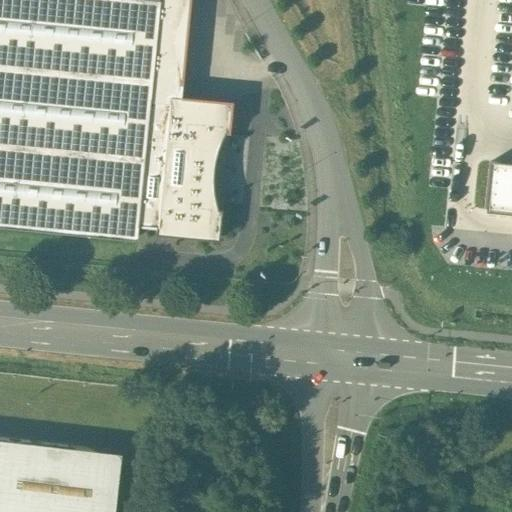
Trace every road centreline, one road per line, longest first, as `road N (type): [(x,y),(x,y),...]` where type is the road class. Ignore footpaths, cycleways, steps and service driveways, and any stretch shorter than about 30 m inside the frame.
road 1 (unclassified): [(339,356),(340,225),(330,158),(254,0)]
road 2 (tertiary): [(339,356),(0,320)]
road 3 (secondary): [(339,356),(511,373)]
road 4 (secondary): [(321,511),(339,356)]
